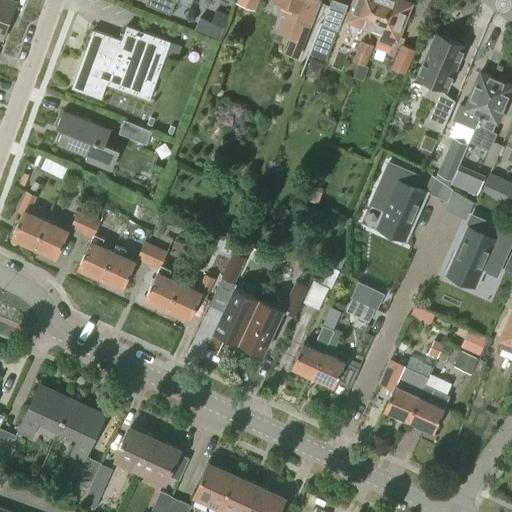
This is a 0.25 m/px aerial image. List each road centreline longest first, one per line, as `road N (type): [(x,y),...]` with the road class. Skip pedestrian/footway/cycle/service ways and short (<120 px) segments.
road 1 (residential): [(448,511),(69,338),(35,293),(0,275)]
road 2 (residential): [(0,156),(54,0)]
